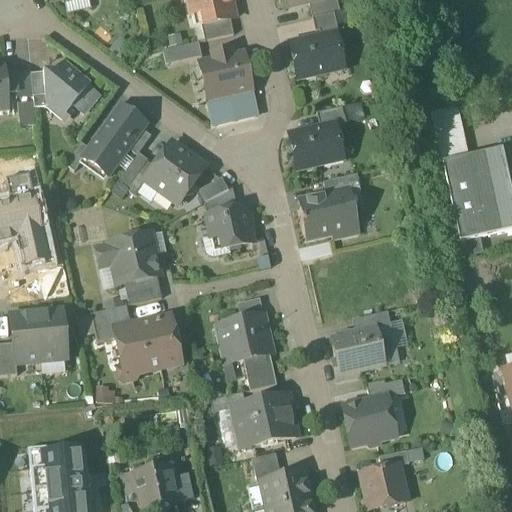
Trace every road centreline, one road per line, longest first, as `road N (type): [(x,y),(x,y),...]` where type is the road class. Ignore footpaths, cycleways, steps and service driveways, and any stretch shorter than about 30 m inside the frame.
road 1 (residential): [(26,12),(265,183)]
road 2 (residential): [(290,272),(344,511)]
road 3 (residential): [(265,183),(282,104),(258,0)]
